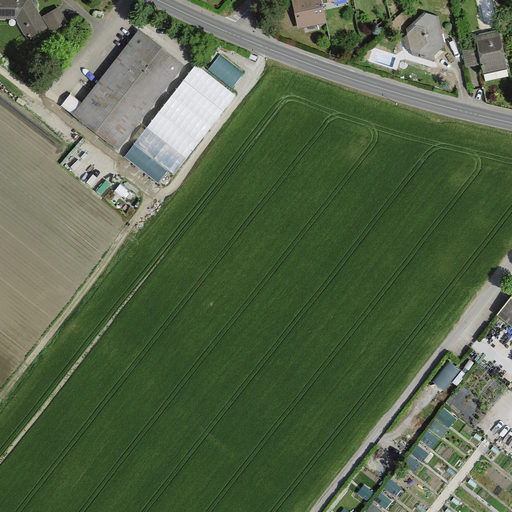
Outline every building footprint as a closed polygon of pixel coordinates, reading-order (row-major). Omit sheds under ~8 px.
[(27,37),(44,26),(29,0),(0,0),(0,16),(15,17),(27,37)] [(319,0),(289,0),(296,30),(325,25),(319,0)] [(57,7),(43,15),(50,29),(64,21),(57,7)] [(410,50),(431,59),(445,45),(438,16),(425,14),(406,30),(410,50)] [(136,32),(70,115),(115,149),(180,66),(136,32)] [(507,68),(499,36),(475,42),(481,74),(507,68)] [(221,55),(211,71),(237,86),(246,70),(221,55)] [(197,63),(129,157),(163,182),(172,169),(179,175),(239,93),(197,63)] [(511,298),(499,315),(511,325),(511,298)] [(446,388),(463,368),(452,358),(435,378),(446,388)] [(474,425),(490,406),(463,384),(447,403),(474,425)] [(388,486),(398,492),(402,485),(392,479),(388,486)] [(366,483),(360,491),(371,499),(377,491),(366,483)] [(384,490),(377,499),(387,508),(395,499),(384,490)] [(382,511),(385,509),(374,500),(364,511),(382,511)]
